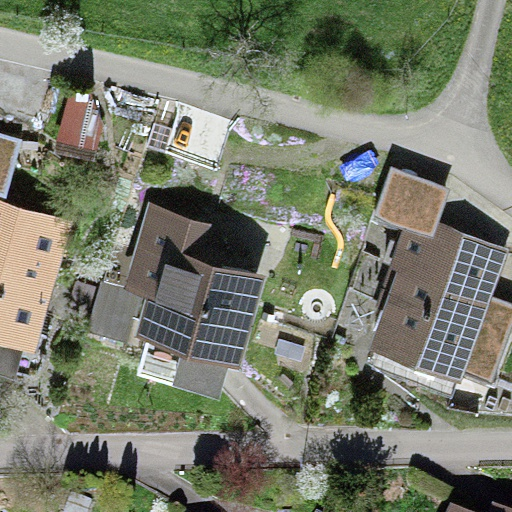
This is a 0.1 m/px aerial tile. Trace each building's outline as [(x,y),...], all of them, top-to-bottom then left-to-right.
[(178,109),(165,155),(215,170),(229,124),(178,109)] [(0,185),(12,148),(0,144),(0,185)] [(67,232),(0,212),(0,348),(28,358),(67,232)] [(208,231),(145,212),(120,292),(144,300),(131,342),(229,372),(257,282),(198,264),(208,231)] [(496,255),(405,222),(360,348),(451,380),(496,255)]
